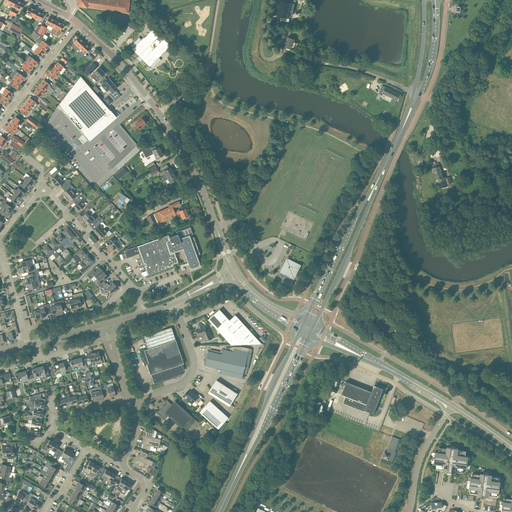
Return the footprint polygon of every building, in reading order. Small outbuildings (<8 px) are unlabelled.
[(23,4),(16,0),(13,7),(16,8),(15,10),(12,8),(9,13),(15,16),(17,11),(18,12),(19,10),(20,11),(23,4)] [(76,0),(76,6),(86,8),(87,8),(128,14),(129,0),(76,0)] [(280,1),(279,9),(287,10),(290,11),(291,11),(292,11),(294,4),(293,3),(292,5),(289,5),(290,3),(280,1)] [(33,17),(36,11),(28,7),(25,13),(33,17)] [(279,9),(277,16),(281,17),(281,20),(286,22),(287,17),(289,17),(290,17),(291,17),(291,16),(292,16),(292,15),(293,12),(292,11),(291,11),(290,11),(287,10),(279,9)] [(43,15),(36,11),(33,17),(40,21),(43,15)] [(53,28),(56,21),(48,17),(45,24),(53,28)] [(63,25),(56,21),(53,28),(50,33),(57,36),(63,25)] [(12,23),(9,30),(19,35),(23,29),(12,23)] [(41,26),(38,33),(43,36),(47,28),(41,26)] [(153,28),(131,49),(149,67),(171,46),(153,28)] [(34,32),(32,35),(36,39),(35,41),(40,45),(39,47),(45,51),(49,46),(45,42),(46,40),(40,35),(40,36),(34,32)] [(70,46),(76,52),(77,50),(84,43),(78,37),(73,42),(73,43),(70,46)] [(298,43),(294,42),(295,40),(287,37),(286,42),(285,42),(285,43),(284,47),(295,51),(298,43)] [(22,42),(19,45),(23,47),(29,52),(31,50),(22,42)] [(90,49),(84,43),(77,50),(83,56),(85,54),(90,49)] [(45,51),(39,47),(37,49),(36,48),(34,52),(40,57),(45,51)] [(67,56),(65,54),(63,56),(60,59),(65,64),(70,58),(67,56)] [(28,55),(23,60),(26,63),(32,67),(37,62),(33,59),(30,56),(28,55)] [(6,60),(4,63),(9,66),(14,70),(15,71),(16,71),(18,68),(6,60)] [(52,69),(58,73),(63,67),(58,62),(52,69)] [(28,73),(32,67),(26,63),(25,65),(24,64),(21,68),(28,73)] [(93,63),(86,70),(90,74),(97,67),(93,63)] [(74,75),(76,72),(69,67),(66,69),(74,75)] [(99,68),(95,71),(94,73),(91,76),(96,82),(104,74),(99,68)] [(53,80),(58,73),(52,69),(47,76),(53,80)] [(16,76),(14,78),(20,83),(24,77),(18,72),(15,76),(16,76)] [(80,76),(58,105),(83,134),(85,137),(91,137),(112,119),(113,114),(113,113),(111,111),(107,107),(80,76)] [(105,77),(99,82),(101,85),(106,92),(108,90),(111,93),(116,88),(108,78),(107,80),(105,77)] [(20,83),(14,78),(12,81),(12,80),(9,84),(16,89),(20,83)] [(39,87),(44,91),(47,88),(48,89),(46,92),(50,95),(54,90),(50,87),(51,87),(49,85),(50,85),(44,80),(39,87)] [(382,86),(380,90),(379,92),(392,98),(390,102),(394,104),(396,100),(398,101),(401,95),(382,86)] [(44,91),(39,87),(34,93),(39,98),(44,91)] [(3,92),(2,94),(8,99),(12,93),(5,88),(3,92)] [(109,94),(107,96),(103,100),(108,106),(114,101),(109,94)] [(25,105),(31,109),(36,103),(30,98),(25,105)] [(44,111),(47,107),(40,102),(38,106),(44,111)] [(31,109),(25,105),(20,111),(26,116),(31,109)] [(15,117),(10,124),(16,128),(19,124),(20,125),(22,122),(15,117)] [(33,119),(32,120),(28,117),(26,120),(37,129),(38,130),(40,128),(39,126),(40,125),(33,119)] [(141,118),(137,122),(135,123),(137,126),(133,129),(136,132),(139,129),(140,130),(143,127),(142,127),(146,124),(144,121),(143,119),(142,119),(141,118)] [(10,124),(5,130),(12,136),(14,133),(15,134),(18,130),(16,128),(10,124)] [(16,136),(12,140),(21,147),(23,143),(24,142),(16,136)] [(24,149),(21,147),(12,140),(9,145),(21,154),(24,149)] [(100,155),(105,152),(100,145),(95,149),(100,155)] [(150,146),(142,150),(146,158),(154,153),(157,159),(158,158),(163,155),(162,155),(163,154),(163,153),(162,152),(162,151),(161,152),(158,147),(156,149),(156,148),(155,147),(152,149),(150,146)] [(12,151),(8,156),(13,160),(17,155),(12,151)] [(0,157),(9,165),(13,161),(3,153),(0,155),(0,157)] [(71,164),(67,160),(62,164),(66,168),(71,164)] [(170,168),(169,169),(167,164),(161,168),(162,171),(159,173),(164,181),(168,178),(170,183),(176,180),(170,168)] [(433,168),(434,173),(436,179),(437,179),(440,189),(448,186),(447,185),(451,184),(449,177),(445,178),(445,177),(443,178),(439,166),(437,167),(436,164),(432,165),(433,168)] [(123,168),(115,175),(120,181),(123,179),(121,178),(127,172),(123,168)] [(51,182),(53,185),(61,178),(63,176),(59,172),(57,169),(51,174),(54,177),(50,180),(51,182)] [(25,176),(25,178),(33,184),(36,181),(29,175),(27,178),(25,176)] [(112,185),(117,181),(113,177),(108,181),(112,185)] [(30,188),(33,184),(25,178),(23,179),(25,180),(24,182),(30,188)] [(63,180),(61,178),(53,185),(55,187),(56,187),(57,188),(61,185),(63,188),(69,183),(71,181),(69,180),(68,180),(68,179),(64,180),(63,180)] [(27,191),(30,188),(24,182),(22,185),(20,183),(19,185),(27,191)] [(64,191),(62,194),(63,195),(63,196),(65,198),(73,192),(75,190),(71,186),(69,183),(63,188),(65,190),(64,191)] [(14,190),(22,197),(25,193),(18,188),(17,190),(15,189),(14,190)] [(19,200),(22,197),(14,190),(13,191),(15,193),(13,195),(19,200)] [(75,194),(73,192),(65,198),(67,201),(68,200),(69,202),(73,199),(75,201),(83,194),(81,191),(79,193),(77,192),(75,194)] [(119,193),(114,201),(121,206),(123,202),(126,197),(119,193)] [(86,197),(83,194),(75,201),(77,204),(74,207),(75,209),(74,209),(77,212),(85,206),(83,203),(84,202),(86,197)] [(16,204),(19,200),(13,195),(11,197),(9,196),(8,197),(16,204)] [(0,206),(2,207),(9,213),(13,208),(9,205),(10,203),(5,198),(3,201),(3,202),(0,206)] [(81,217),(85,221),(92,214),(95,212),(91,208),(92,208),(95,206),(92,202),(83,211),(85,213),(81,217)] [(158,223),(173,217),(171,213),(174,212),(173,209),(171,205),(168,206),(169,207),(154,214),(158,223)] [(0,215),(1,214),(6,217),(9,213),(2,207),(0,210),(0,209),(0,215)] [(171,213),(173,217),(176,216),(176,215),(180,213),(182,219),(188,216),(185,209),(179,211),(179,209),(174,212),(171,213)] [(96,218),(92,214),(85,221),(88,225),(92,222),(95,224),(100,220),(101,219),(99,216),(96,218)] [(152,228),(158,225),(153,214),(147,217),(152,228)] [(100,220),(95,224),(97,227),(93,230),(97,234),(104,228),(106,226),(103,223),(102,222),(100,220)] [(66,229),(62,232),(69,239),(70,239),(70,240),(73,238),(76,241),(79,237),(68,225),(65,228),(66,229)] [(168,235),(127,250),(126,251),(124,252),(125,253),(126,258),(127,258),(141,253),(142,257),(141,257),(145,267),(145,268),(148,275),(153,274),(152,272),(154,272),(154,273),(159,271),(159,270),(161,269),(161,270),(166,269),(166,267),(167,267),(168,268),(173,266),(172,265),(178,263),(176,257),(175,257),(175,256),(176,256),(174,252),(179,251),(178,250),(182,248),(190,270),(200,266),(197,256),(200,255),(194,237),(192,238),(191,235),(193,234),(190,227),(176,232),(177,235),(169,238),(168,235)] [(108,232),(104,228),(97,234),(100,238),(104,235),(107,238),(111,233),(109,231),(108,232)] [(62,232),(62,231),(58,234),(59,235),(56,238),(63,245),(66,242),(70,246),(73,243),(70,240),(70,239),(69,239),(62,232)] [(113,236),(111,233),(107,238),(106,238),(108,241),(106,243),(108,245),(107,246),(109,248),(119,239),(115,234),(113,236)] [(52,241),(49,244),(56,251),(59,248),(63,252),(66,249),(63,245),(56,238),(55,236),(51,239),(52,241)] [(119,239),(109,248),(110,249),(111,248),(113,251),(116,249),(118,251),(125,246),(122,243),(119,239)] [(49,244),(48,242),(45,245),(46,247),(42,250),(49,257),(53,254),(56,258),(60,255),(56,251),(49,244)] [(76,267),(79,264),(87,256),(88,257),(89,256),(86,252),(85,253),(82,250),(72,258),(75,261),(73,263),(76,267)] [(21,262),(23,267),(31,265),(30,260),(34,259),(33,255),(25,257),(26,260),(21,262)] [(79,264),(82,267),(79,270),(82,273),(95,262),(92,259),(91,260),(88,257),(87,256),(79,264)] [(287,260),(283,269),(284,274),(291,277),(295,275),(298,269),(296,264),(287,260)] [(31,274),(34,273),(38,272),(39,271),(38,268),(36,269),(35,264),(31,265),(23,267),(24,273),(30,271),(31,274)] [(94,276),(97,279),(104,272),(99,268),(95,271),(93,269),(86,275),(90,279),(94,276)] [(34,273),(31,274),(25,275),(26,279),(27,282),(26,283),(25,283),(25,285),(39,281),(38,278),(39,276),(38,272),(34,273)] [(104,272),(97,279),(99,281),(97,283),(101,287),(98,290),(106,284),(104,281),(108,277),(104,272)] [(39,281),(25,285),(26,287),(27,286),(28,286),(29,289),(31,289),(32,292),(39,290),(38,286),(39,285),(40,284),(39,281)] [(112,282),(108,285),(105,288),(107,291),(105,292),(109,297),(116,291),(115,289),(117,287),(112,282)] [(74,299),(77,309),(78,308),(78,307),(82,306),(81,302),(84,301),(82,295),(79,296),(79,297),(74,299)] [(77,309),(74,299),(73,296),(68,297),(68,296),(64,297),(67,306),(70,305),(71,309),(74,308),(75,309),(77,309)] [(55,302),(58,315),(60,314),(59,313),(60,312),(63,311),(62,310),(65,309),(63,300),(55,302)] [(46,304),(47,307),(49,314),(52,313),(52,314),(55,313),(56,314),(56,315),(58,315),(55,302),(46,304)] [(49,314),(47,307),(39,309),(42,319),(43,319),(43,318),(43,317),(46,316),(46,315),(49,314)] [(40,320),(42,319),(39,309),(31,312),(33,318),(36,317),(36,319),(39,318),(40,319),(40,320)] [(208,320),(212,323),(225,338),(231,345),(262,344),(235,315),(229,320),(220,309),(208,320)] [(383,316),(381,319),(378,326),(396,335),(400,328),(386,322),(388,318),(383,316)] [(15,321),(10,323),(11,326),(6,328),(7,330),(9,337),(9,339),(15,338),(14,335),(18,334),(15,321)] [(7,330),(6,328),(5,324),(1,325),(3,331),(0,332),(0,342),(5,341),(5,338),(9,337),(7,330)] [(205,326),(203,327),(202,325),(202,324),(200,324),(199,324),(198,325),(197,326),(197,327),(198,329),(196,330),(198,337),(205,335),(207,341),(212,339),(209,329),(207,330),(205,326)] [(177,378),(177,377),(182,375),(181,372),(183,371),(184,369),(182,364),(183,364),(171,327),(143,337),(147,348),(140,350),(143,357),(142,357),(144,365),(146,364),(150,375),(151,375),(154,384),(172,378),(173,379),(177,378)] [(262,335),(258,339),(263,343),(266,340),(262,335)] [(141,336),(125,343),(127,348),(143,342),(141,336)] [(234,347),(234,348),(233,351),(223,349),(222,354),(209,351),(207,358),(204,361),(205,365),(205,366),(221,369),(220,374),(242,379),(244,374),(246,374),(248,367),(251,354),(252,349),(243,347),(234,347)] [(93,352),(96,362),(96,365),(105,363),(103,355),(100,356),(99,351),(96,352),(96,351),(93,352)] [(96,362),(93,352),(90,353),(90,354),(88,354),(89,359),(86,360),(88,367),(91,366),(90,363),(96,362)] [(75,359),(78,368),(79,371),(84,370),(84,369),(87,368),(85,362),(82,363),(81,358),(75,359)] [(73,370),(78,368),(75,359),(70,361),(71,366),(68,367),(70,373),(73,372),(73,370)] [(66,374),(70,373),(68,367),(65,368),(63,362),(58,364),(60,373),(65,372),(66,374)] [(61,376),(60,373),(58,364),(52,365),(53,368),(52,369),(52,370),(51,371),(51,372),(51,373),(51,374),(52,375),(52,378),(56,377),(61,376)] [(37,367),(41,380),(46,379),(46,377),(49,376),(48,370),(44,371),(43,366),(37,367)] [(36,381),(41,380),(37,367),(32,369),(33,374),(30,375),(32,381),(36,380),(36,381)] [(32,381),(30,375),(29,374),(28,374),(26,374),(26,371),(20,372),(23,382),(23,384),(32,381)] [(23,382),(20,372),(15,374),(16,379),(13,380),(15,386),(18,385),(18,383),(23,382)] [(12,381),(10,374),(4,375),(4,374),(0,375),(0,385),(3,384),(2,380),(5,379),(10,379),(10,381),(12,381)] [(238,394),(221,383),(217,380),(208,393),(230,406),(238,394)] [(383,389),(375,386),(374,385),(372,392),(346,381),(345,382),(346,382),(341,395),(345,396),(343,403),(364,412),(365,410),(373,414),(383,389)] [(103,385),(105,393),(108,392),(109,397),(111,396),(112,397),(116,396),(112,383),(106,385),(106,383),(103,384),(103,385)] [(95,388),(99,401),(102,400),(102,399),(104,398),(103,394),(105,393),(103,385),(95,388)] [(99,401),(95,388),(90,390),(93,401),(95,401),(99,401)] [(192,404),(195,401),(198,404),(202,400),(194,393),(191,391),(191,390),(189,392),(188,394),(186,392),(183,396),(192,404)] [(34,406),(42,408),(44,408),(45,399),(40,398),(41,393),(33,396),(32,397),(31,397),(30,400),(31,402),(35,402),(34,406)] [(67,407),(72,406),(70,397),(69,393),(67,394),(67,395),(64,396),(67,407)] [(196,420),(177,403),(175,401),(172,405),(167,401),(157,412),(165,419),(168,416),(182,428),(183,427),(187,430),(196,420)] [(229,418),(214,404),(210,401),(200,412),(219,429),(229,418)] [(42,408),(34,406),(29,406),(28,409),(29,411),(33,411),(32,415),(41,417),(42,417),(43,411),(44,408),(42,408)] [(4,424),(7,423),(7,422),(11,421),(9,415),(7,416),(6,413),(0,414),(0,420),(0,422),(0,427),(5,426),(4,424)] [(31,424),(39,426),(41,426),(42,420),(40,420),(41,417),(32,415),(28,414),(27,418),(28,419),(32,420),(31,424)] [(39,426),(31,424),(26,423),(25,427),(26,428),(30,429),(29,433),(39,435),(41,426),(39,426)] [(143,440),(160,444),(161,439),(155,438),(157,431),(153,429),(146,428),(145,431),(146,432),(145,436),(144,435),(143,440)] [(47,448),(50,450),(55,441),(53,440),(52,441),(49,440),(48,443),(45,441),(41,448),(44,449),(45,450),(46,449),(47,449),(47,448)] [(159,448),(160,444),(143,440),(142,444),(143,444),(142,448),(149,450),(151,446),(159,448)] [(57,442),(55,441),(50,450),(55,452),(53,455),(56,457),(57,455),(60,450),(57,448),(59,445),(56,444),(57,442)] [(3,452),(13,452),(14,452),(15,452),(15,442),(8,442),(8,446),(2,446),(2,452),(3,452)] [(464,468),(466,468),(468,457),(465,456),(466,451),(458,450),(458,449),(447,447),(447,449),(439,448),(438,453),(435,452),(434,464),(436,464),(436,469),(441,470),(444,470),(443,472),(455,473),(455,472),(463,473),(464,468)] [(65,458),(70,450),(68,449),(67,450),(65,449),(61,456),(62,457),(61,459),(64,461),(65,458)] [(72,451),(70,450),(65,458),(68,460),(66,463),(71,466),(74,461),(71,459),(74,454),(71,453),(72,451)] [(136,457),(154,467),(156,464),(156,463),(146,458),(148,454),(141,450),(139,454),(138,453),(136,457)] [(9,462),(16,463),(16,456),(14,456),(14,452),(13,452),(3,452),(3,458),(9,458),(9,462)] [(155,468),(154,467),(136,457),(134,461),(135,462),(133,465),(134,466),(132,469),(138,472),(142,466),(147,469),(148,468),(150,469),(147,472),(151,474),(155,468)] [(88,474),(94,464),(90,461),(88,459),(83,467),(85,469),(84,472),(88,474)] [(15,466),(16,463),(9,462),(8,466),(1,464),(0,468),(0,469),(10,472),(11,472),(12,470),(13,466),(15,466)] [(99,467),(94,464),(88,474),(93,477),(95,474),(97,475),(102,468),(99,466),(99,467)] [(44,466),(43,468),(55,474),(58,470),(50,465),(48,468),(44,466)] [(55,474),(43,468),(42,470),(46,472),(44,475),(52,479),(55,474)] [(106,480),(110,472),(106,470),(106,469),(104,468),(99,476),(101,477),(106,480)] [(3,480),(11,482),(12,477),(11,477),(12,475),(9,474),(10,472),(0,469),(0,475),(5,476),(3,480)] [(115,475),(110,472),(106,480),(110,483),(109,484),(112,486),(113,484),(113,485),(118,476),(115,474),(115,475)] [(480,475),(472,474),(471,478),(470,478),(469,489),(470,489),(469,493),(478,494),(477,496),(489,497),(489,496),(497,497),(498,493),(499,493),(500,482),(499,482),(500,478),(492,476),(492,475),(480,474),(480,475)] [(49,484),(52,479),(44,475),(43,477),(39,475),(38,477),(49,484)] [(46,488),(49,484),(38,477),(37,479),(41,481),(39,484),(46,488)] [(120,491),(126,481),(121,479),(122,478),(119,477),(114,485),(117,487),(116,489),(120,491)] [(11,482),(3,480),(2,483),(0,482),(0,488),(3,490),(6,485),(9,487),(9,486),(10,487),(12,483),(11,482)] [(130,484),(126,481),(120,491),(120,492),(124,494),(126,492),(128,489),(130,490),(133,485),(131,484),(130,484)] [(79,482),(76,487),(87,494),(88,492),(85,490),(86,487),(79,482)] [(87,494),(76,487),(73,492),(81,496),(83,493),(86,495),(87,494)] [(155,494),(162,498),(164,495),(167,497),(169,496),(157,489),(155,494)] [(25,502),(25,501),(29,495),(23,491),(21,494),(19,492),(14,499),(20,502),(21,500),(25,502)] [(81,496),(73,492),(71,496),(82,503),(83,501),(79,499),(81,496)] [(30,509),(37,498),(37,497),(30,493),(29,495),(25,501),(28,502),(27,504),(30,506),(28,508),(30,509)] [(152,498),(159,503),(161,500),(165,502),(166,500),(162,498),(155,494),(152,498)] [(82,503),(71,496),(68,501),(75,506),(77,503),(81,505),(82,503)] [(44,502),(37,498),(30,509),(33,510),(34,508),(36,510),(37,508),(40,509),(44,502)] [(163,505),(159,503),(152,498),(149,503),(157,508),(158,505),(162,507),(163,505)] [(511,511),(511,498),(511,499),(504,498),(504,502),(503,502),(501,511),(511,511)] [(116,510),(119,506),(111,501),(107,499),(106,501),(110,503),(108,506),(116,510)] [(427,507),(429,511),(430,511),(433,510),(436,510),(437,510),(436,502),(431,503),(431,504),(427,507)] [(437,510),(436,510),(436,511),(438,511),(438,510),(441,510),(444,511),(447,506),(442,504),(442,502),(436,502),(437,510)]
